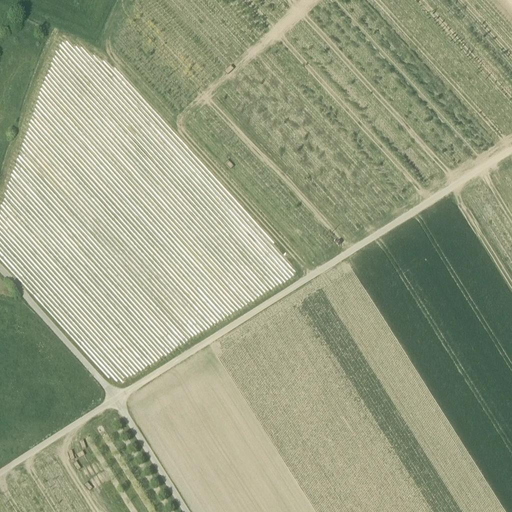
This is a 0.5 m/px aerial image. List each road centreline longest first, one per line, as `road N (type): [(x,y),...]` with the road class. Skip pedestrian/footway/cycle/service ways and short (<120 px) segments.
road 1 (track): [(116,399),(511,151)]
road 2 (track): [(0,268),(116,399)]
road 3 (track): [(0,473),(116,399)]
road 4 (track): [(116,399),(186,511)]
